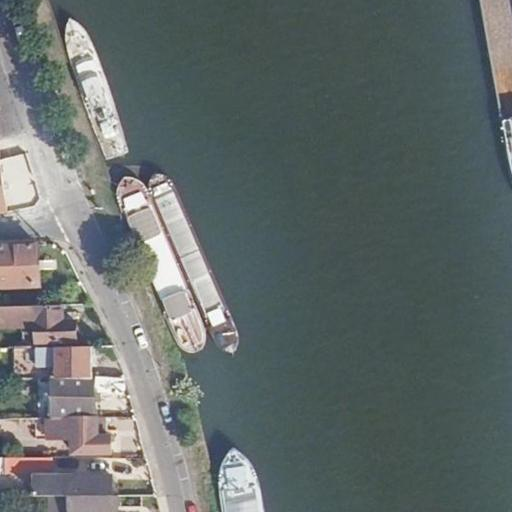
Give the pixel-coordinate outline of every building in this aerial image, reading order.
[(0,213),(8,212),(0,160),(0,213)] [(11,245),(13,282),(13,286),(44,285),(41,244),(11,245)] [(40,308),(41,341),(80,341),(78,312),(64,313),(64,308),(40,308)] [(41,347),(41,364),(61,364),(61,378),(96,377),(96,346),(41,347)] [(0,347),(0,364),(41,364),(41,347),(0,347)] [(59,397),(59,417),(78,417),(103,417),(96,377),(61,378),(58,378),(59,387),(50,387),(50,396),(59,397)] [(0,407),(0,416),(24,417),(25,407),(0,407)] [(78,417),(78,452),(116,453),(116,435),(107,434),(108,417),(103,417),(78,417)] [(8,456),(7,468),(72,468),(72,457),(52,457),(46,457),(8,456)] [(74,475),(75,496),(115,496),(115,476),(74,475)] [(75,496),(74,511),(115,511),(115,496),(75,496)]
